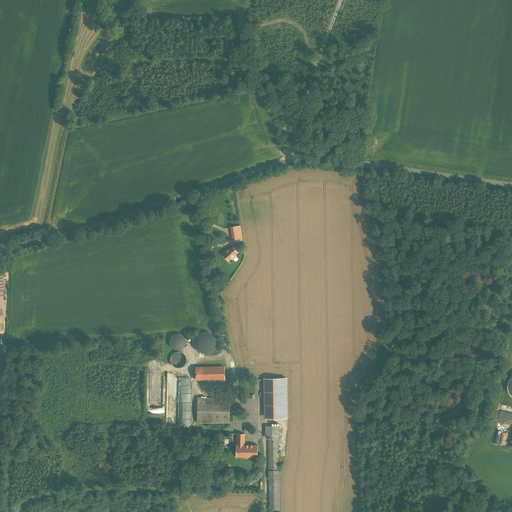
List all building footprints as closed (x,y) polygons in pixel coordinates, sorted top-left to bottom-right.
[(242,226),(231,227),(233,243),(244,241),(242,226)] [(233,247),(224,255),(231,262),(240,254),(233,247)] [(178,333),(176,334),(174,335),(171,338),(170,340),(171,343),(172,346),(175,348),(177,348),(179,348),(181,348),(183,346),(184,345),(185,343),(185,340),(185,337),(183,335),(181,334),(178,333)] [(209,352),(211,350),(213,348),(215,344),(214,341),(213,338),(211,335),(208,334),(205,333),(201,334),(198,336),(196,338),(195,341),(195,344),(196,347),(197,349),(200,351),(202,352),(205,353),(209,352)] [(182,354),(179,352),(176,352),(174,353),(173,354),(171,356),(171,358),(170,360),(172,364),(173,366),(176,367),(177,367),(180,367),(182,366),(184,364),(185,361),(185,358),(184,355),(182,354)] [(224,367),(195,367),(195,381),(225,380),(224,367)] [(282,379),(267,379),(266,418),(281,418),(282,379)] [(229,399),(198,398),(197,423),(228,424),(229,399)] [(279,426),(268,426),(269,511),(280,511),(279,426)] [(246,433),(237,433),(237,457),(259,457),(259,444),(246,444),(246,433)]
